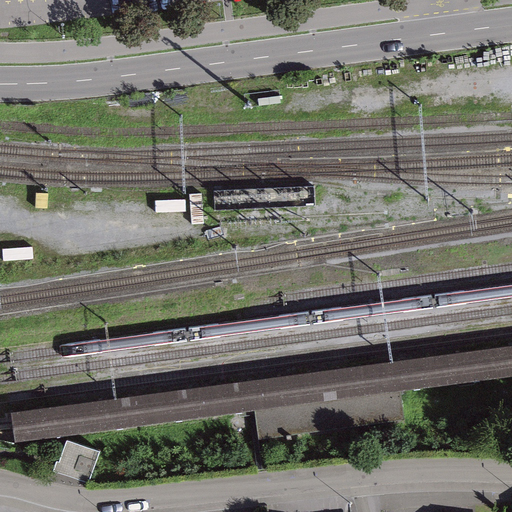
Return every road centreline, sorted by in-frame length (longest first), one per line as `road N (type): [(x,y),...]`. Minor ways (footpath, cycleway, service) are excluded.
road 1 (primary): [(0,84),(150,73),(511,25)]
road 2 (residential): [(0,487),(99,505),(365,476)]
road 3 (residential): [(365,476),(511,473)]
